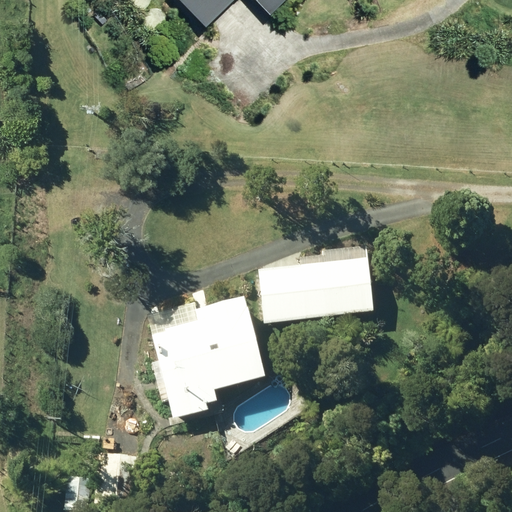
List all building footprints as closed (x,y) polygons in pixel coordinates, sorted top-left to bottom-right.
[(174,20),(157,0),(126,0),(154,35),(174,20)] [(237,0),(190,0),(214,23),(237,0)] [(270,0),(279,9),(289,0),(270,0)] [(428,295),(447,307),(472,270),(453,257),(428,295)] [(364,258),(255,270),(262,326),(370,314),(364,258)] [(145,318),(171,422),(207,413),(205,407),(215,405),(212,393),(262,381),(242,299),(169,317),(168,312),(145,318)] [(95,505),(134,509),(140,460),(100,455),(95,505)] [(64,511),(73,511),(86,511),(90,482),(68,479),(64,511)]
